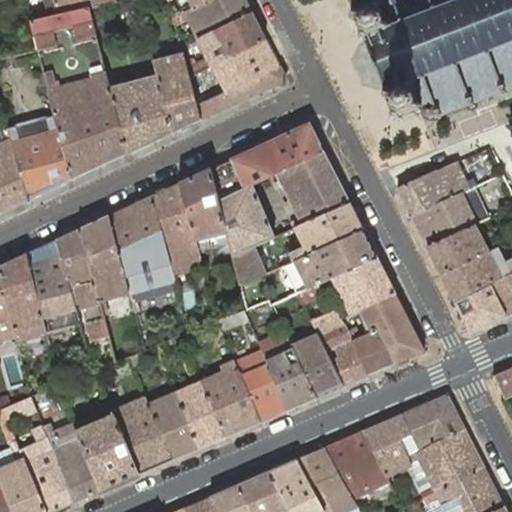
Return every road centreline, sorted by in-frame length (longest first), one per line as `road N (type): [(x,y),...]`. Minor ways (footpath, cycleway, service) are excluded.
road 1 (tertiary): [(121,511),(464,364)]
road 2 (residential): [(0,237),(321,87)]
road 3 (residential): [(321,87),(464,364)]
